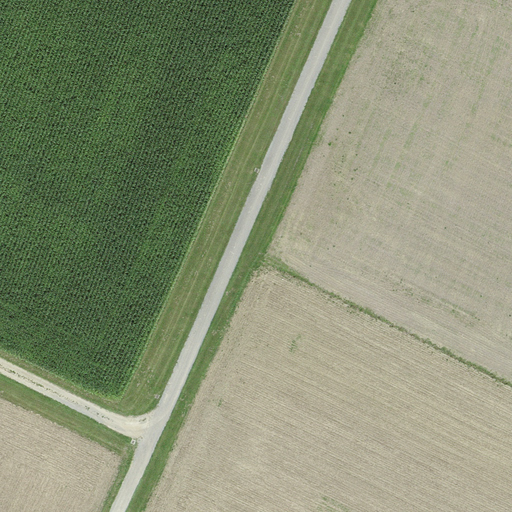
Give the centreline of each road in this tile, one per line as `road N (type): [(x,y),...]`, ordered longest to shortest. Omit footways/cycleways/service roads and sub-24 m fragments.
road 1 (track): [(121,511),(345,0)]
road 2 (track): [(153,441),(0,367)]
